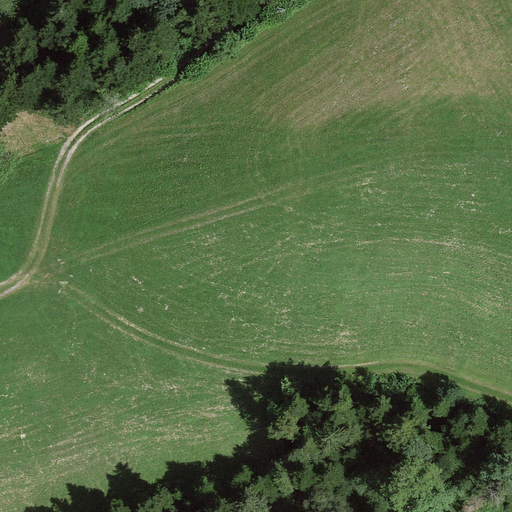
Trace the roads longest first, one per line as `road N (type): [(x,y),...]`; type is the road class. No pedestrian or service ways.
road 1 (track): [(285,0),(156,97),(94,131)]
road 2 (track): [(94,131),(30,262),(0,288)]
